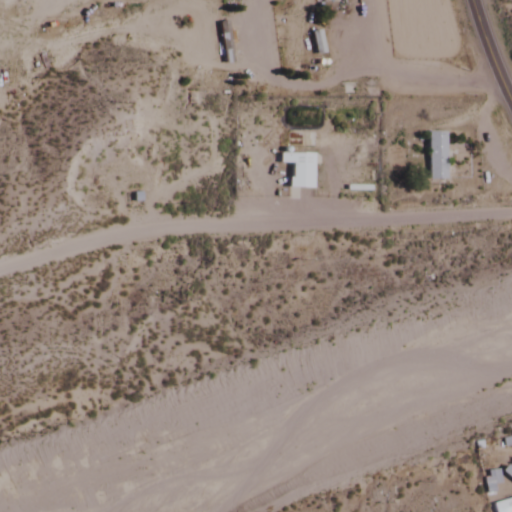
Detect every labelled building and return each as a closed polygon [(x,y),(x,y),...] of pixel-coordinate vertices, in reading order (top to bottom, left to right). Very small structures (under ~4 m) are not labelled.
[(222,70),(232,68),(226,23),(217,24),(222,70)] [(323,52),(315,31),(308,34),(315,55),(323,52)] [(443,180),(443,132),(425,132),(425,180),(443,180)] [(309,154),(276,154),(276,163),(286,163),(286,188),(310,188),(309,154)] [(496,491),(493,471),(480,473),(484,493),(496,491)] [(491,511),(492,511),(511,506),(511,497),(490,503),(491,511)]
